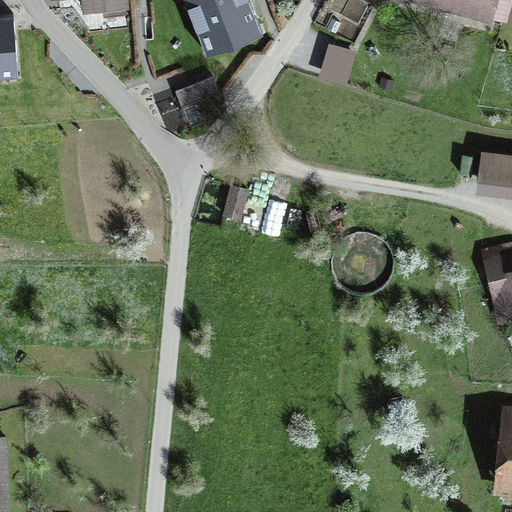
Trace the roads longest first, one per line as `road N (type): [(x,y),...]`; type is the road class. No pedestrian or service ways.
road 1 (residential): [(154,511),(192,160)]
road 2 (residential): [(30,0),(148,128),(192,160)]
road 3 (residential): [(192,160),(262,77),(312,0)]
